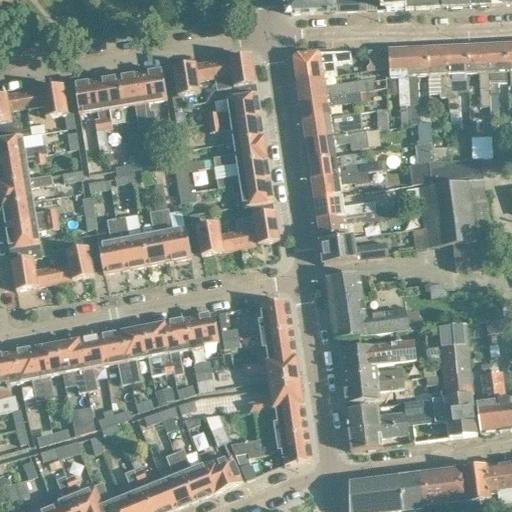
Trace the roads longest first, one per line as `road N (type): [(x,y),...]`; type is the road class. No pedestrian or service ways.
road 1 (residential): [(5,336),(304,278)]
road 2 (residential): [(0,77),(269,35)]
road 3 (residential): [(304,278),(269,35)]
road 4 (unclassified): [(511,25),(269,35)]
road 5 (residential): [(331,471),(304,278)]
road 6 (unclassified): [(331,471),(511,449)]
